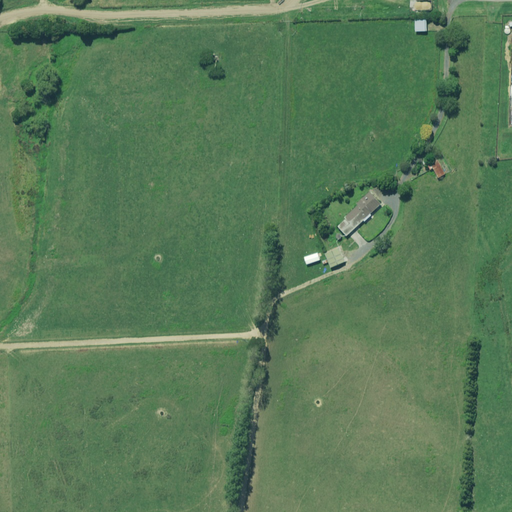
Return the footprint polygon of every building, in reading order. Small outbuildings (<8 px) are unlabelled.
[(427,19),(416,19),(416,32),(427,32),(427,19)] [(447,174),(441,165),(438,160),(428,165),(431,171),(434,169),(439,178),(447,174)] [(382,204),(370,192),(358,204),(359,206),(338,226),(348,236),(364,221),(366,222),(372,216),(371,215),(382,204)] [(346,262),(340,248),(326,254),(332,268),(346,262)] [(321,260),(319,253),(306,258),(308,265),(321,260)]
